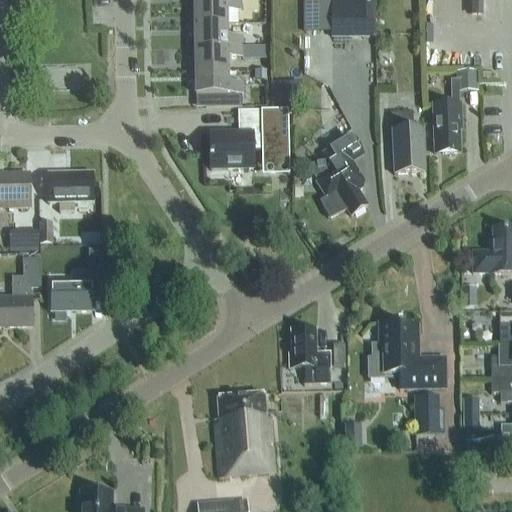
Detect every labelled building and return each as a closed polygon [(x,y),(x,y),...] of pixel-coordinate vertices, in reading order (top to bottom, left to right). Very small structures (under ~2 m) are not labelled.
[(226,27),(226,14),(240,14),(239,0),(203,0),(204,4),(194,4),(194,18),(189,18),(189,28),(226,27)] [(374,40),(373,0),(330,0),(330,40),(374,40)] [(194,39),(195,51),(240,50),(240,40),(227,40),(226,27),(189,28),(189,39),(194,39)] [(189,65),(189,75),(227,74),(226,61),(240,60),(240,50),(195,51),(195,65),(189,65)] [(255,61),(254,50),(241,50),(242,61),(255,61)] [(456,74),(456,82),(458,82),(458,94),(477,93),(476,73),(456,74)] [(196,98),(206,98),(206,111),(242,110),(242,86),(227,86),(227,74),(189,75),(190,86),(196,85),(196,98)] [(459,106),(449,107),(432,107),(434,156),(460,155),(459,132),(461,132),(460,106),(459,106)] [(210,137),(210,172),(252,171),(252,152),(263,152),(263,167),(287,167),(287,177),(289,177),(288,113),(238,113),(238,136),(210,137)] [(394,177),(424,175),(422,131),(412,131),(412,115),(392,116),(393,132),(391,132),(394,177)] [(351,219),(367,209),(358,195),(359,194),(358,193),(362,190),(363,183),(351,163),(362,156),(351,139),(323,157),(323,158),(308,169),(317,183),(315,184),(325,200),(319,204),(329,222),(347,213),(351,219)] [(92,207),(92,177),(47,178),(48,208),(60,208),(60,217),(74,216),(74,207),(92,207)] [(28,179),(0,179),(0,212),(29,212),(28,179)] [(311,181),(302,181),(302,186),(302,189),(311,189),(311,181)] [(52,249),(52,228),(40,228),(41,249),(52,249)] [(511,230),(492,231),(492,243),(488,243),(488,255),(472,255),(473,276),(489,276),(489,277),(511,276),(511,230)] [(38,255),(38,236),(11,236),(11,255),(38,255)] [(101,270),(101,252),(89,252),(90,271),(101,270)] [(0,330),(32,330),(31,292),(41,291),(40,261),(22,262),(23,279),(11,279),(11,300),(0,300),(0,330)] [(67,287),(51,287),(51,315),(92,315),(91,287),(89,287),(89,275),(74,275),(74,287),(67,287)] [(116,290),(126,290),(126,280),(116,280),(116,290)] [(511,314),(499,315),(499,337),(499,348),(511,347),(511,314)] [(384,380),(384,377),(399,377),(399,392),(445,391),(444,361),(418,361),(417,328),(400,328),(400,324),(378,325),(379,347),(371,347),(372,361),(367,361),(368,380),(384,380)] [(315,332),(290,333),(291,355),(289,355),(289,371),(304,370),(304,388),(330,387),(329,356),(316,356),(315,332)] [(333,359),(345,358),(344,346),(332,346),(333,359)] [(511,359),(490,359),(491,382),(511,381),(511,359)] [(511,381),(491,382),(491,395),(500,395),(500,405),(511,404),(511,381)] [(326,411),(326,396),(288,396),(288,428),(318,428),(318,411),(326,411)] [(264,397),(217,400),(218,423),(214,423),(219,481),(274,476),(269,418),(265,418),(264,397)] [(435,399),(414,399),(415,413),(435,413),(435,399)] [(478,409),(462,409),(462,417),(479,417),(478,409)] [(479,417),(462,417),(462,425),(479,425),(479,417)] [(511,427),(500,427),(500,437),(511,437),(511,427)] [(344,443),(345,452),(361,451),(361,443),(344,443)] [(111,511),(112,495),(80,494),(79,511),(111,511)] [(247,511),(247,501),(197,506),(197,511),(247,511)]
